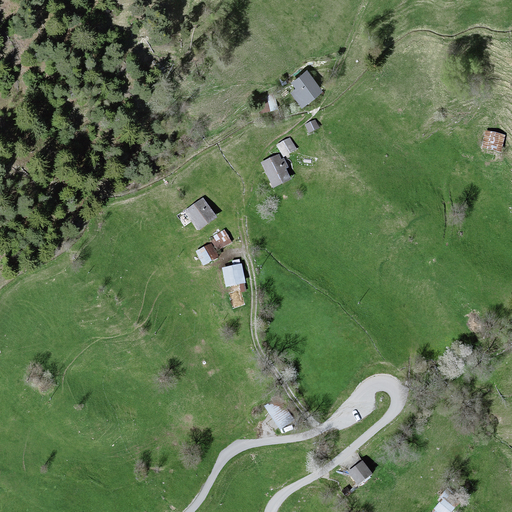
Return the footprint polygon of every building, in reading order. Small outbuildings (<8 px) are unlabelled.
[(322,88),(307,70),(293,81),(298,86),(293,91),(303,103),(322,88)] [(315,121),(306,125),(310,132),(318,128),(315,121)] [(503,140),(484,134),(479,154),(498,159),(503,140)] [(289,140),(278,146),(284,155),(295,149),(289,140)] [(278,156),(263,163),(274,187),(290,180),(284,168),(287,167),(284,160),(281,161),(278,156)] [(202,201),(183,212),(194,230),(212,219),(202,201)] [(222,232),(209,239),(215,250),(228,243),(222,232)] [(209,245),(194,252),(200,265),(215,258),(209,245)] [(237,266),(217,270),(221,288),(240,285),(237,266)] [(356,464),(344,477),(352,486),(366,477),(356,464)] [(438,500),(428,511),(446,511),(449,509),(438,500)]
